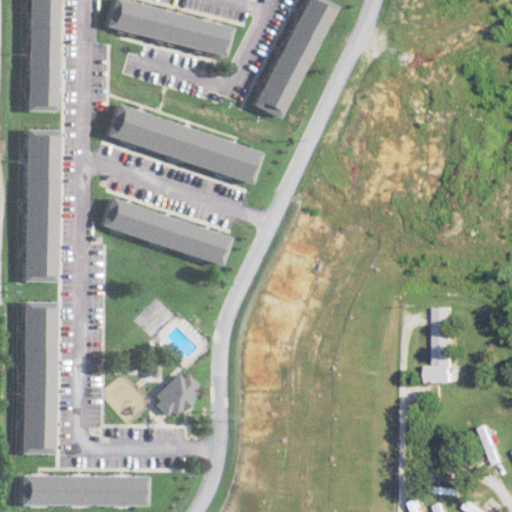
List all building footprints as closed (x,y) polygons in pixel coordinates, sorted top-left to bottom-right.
[(27,0),(25,111),(56,111),(58,0),(27,0)] [(109,0),(103,27),(225,55),(232,26),(119,0),(109,0)] [(283,119),(334,5),(323,0),(303,0),(255,107),(283,119)] [(262,149),(114,107),(105,139),(252,181),(262,149)] [(59,130),(25,129),(24,282),(57,282),(59,130)] [(230,236),(109,198),(100,227),(221,265),(230,236)] [(22,454),(57,454),(58,302),(23,302),(22,454)] [(434,384),(464,384),(464,366),(459,366),(459,307),(439,307),(439,366),(434,366),(434,384)] [(173,418),(200,389),(180,371),(154,400),(173,418)] [(23,475),(22,503),(148,504),(148,477),(23,475)]
